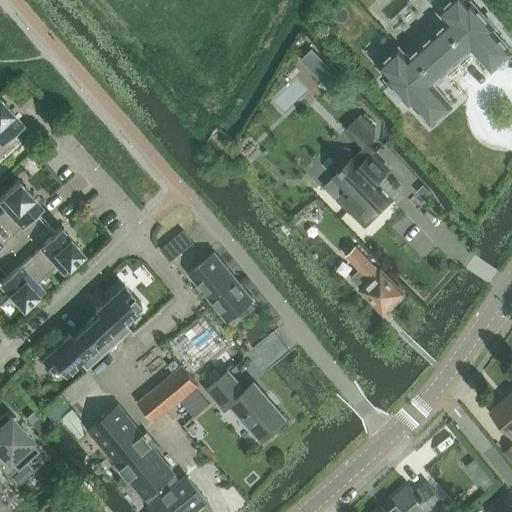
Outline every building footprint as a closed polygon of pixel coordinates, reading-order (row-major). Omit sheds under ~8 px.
[(377,64),(384,71),(388,75),(385,77),(391,84),(387,88),(400,101),(404,98),(409,104),(412,102),(432,124),(453,105),(433,83),(472,48),(492,70),(511,51),(511,50),(493,29),(495,27),(471,0),(468,2),(466,0),(450,0),(438,11),(448,21),(408,57),(404,52),(398,45),(377,64)] [(312,48),(300,59),(309,68),(320,57),(312,48)] [(331,68),(320,79),(328,88),(340,77),(331,68)] [(0,160),(22,141),(12,131),(22,122),(0,97),(0,160)] [(363,148),(336,174),(349,188),(337,200),(350,213),(356,207),(366,217),(387,197),(373,183),(386,170),(373,156),(377,151),(369,143),(375,137),(375,126),(361,112),(345,129),(363,148)] [(0,196),(0,200),(5,206),(0,209),(0,220),(20,243),(45,221),(36,211),(41,206),(18,180),(0,196)] [(0,261),(20,243),(0,220),(0,261)] [(59,226),(54,231),(45,221),(20,243),(46,271),(56,262),(62,269),(82,251),(59,226)] [(184,228),(162,246),(171,258),(193,240),(184,228)] [(42,287),(36,280),(46,271),(20,243),(0,261),(0,269),(5,275),(0,279),(0,280),(22,305),(42,287)] [(359,270),(351,278),(383,311),(402,292),(356,244),(345,255),(359,270)] [(214,253),(191,272),(229,318),(252,300),(214,253)] [(98,312),(85,324),(108,349),(132,327),(124,318),(135,308),(141,303),(134,295),(122,283),(100,303),(101,303),(95,308),(98,312)] [(203,316),(172,341),(195,370),(227,345),(203,316)] [(78,360),(86,369),(108,349),(85,324),(72,335),(68,332),(63,337),(41,357),(52,369),(57,364),(64,372),(78,360)] [(139,401),(155,421),(181,401),(195,418),(212,404),(203,393),(205,391),(184,365),(139,401)] [(262,440),(286,419),(254,382),(245,390),(228,371),(207,389),(224,409),(230,404),(262,440)] [(511,391),(491,411),(510,433),(511,431),(511,391)] [(117,405),(89,428),(145,498),(173,475),(117,405)] [(38,447),(5,411),(0,415),(0,467),(17,486),(35,470),(25,458),(38,447)] [(41,417),(33,424),(43,435),(51,428),(41,417)] [(451,460),(440,469),(450,480),(460,471),(451,460)] [(484,489),(493,481),(484,470),(482,471),(475,477),(484,488),(484,489)] [(173,475),(145,498),(151,505),(149,506),(154,511),(153,511),(192,511),(207,500),(187,476),(179,482),(173,475)] [(414,491),(408,485),(377,511),(422,511),(428,507),(431,510),(443,500),(426,481),(414,491)] [(98,511),(87,499),(71,511),(98,511)]
